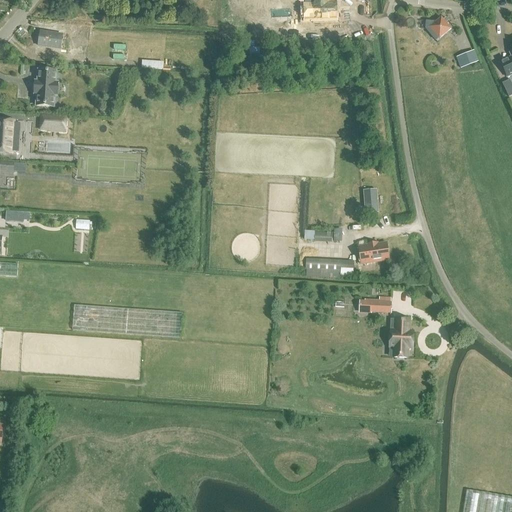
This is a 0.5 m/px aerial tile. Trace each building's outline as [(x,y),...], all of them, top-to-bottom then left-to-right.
[(311,16),(313,18),(313,21),(320,20),(321,22),(328,22),(329,20),(336,20),(336,16),(338,15),(339,13),(338,11),(337,9),(336,8),(336,4),(327,4),(327,0),(314,0),(315,5),(313,5),(313,8),(311,9),(310,11),(310,15),(311,16)] [(441,19),(435,23),(426,22),(425,30),(426,30),(436,42),(451,31),(441,19)] [(77,32),(82,32),(82,26),(65,25),(65,35),(77,35),(77,32)] [(38,47),(60,50),(63,36),(40,33),(38,47)] [(70,36),(69,56),(88,57),(89,37),(70,36)] [(500,63),(507,78),(511,75),(511,46),(511,47),(511,49),(511,53),(510,54),(511,58),(500,63)] [(470,65),(466,55),(460,57),(457,59),(458,63),(460,69),(470,65)] [(35,82),(34,95),(37,95),(36,107),(54,108),(55,97),(57,97),(58,84),(55,84),(56,72),(38,71),(37,83),(35,82)] [(511,96),(511,86),(510,81),(502,85),(509,98),(511,96)] [(40,124),(40,130),(49,131),(49,132),(65,133),(65,132),(66,118),(59,118),(41,116),(40,124)] [(14,122),(0,121),(0,153),(12,154),(14,122)] [(0,164),(0,166),(0,172),(13,173),(13,165),(0,164)] [(13,165),(13,173),(25,174),(26,165),(13,165)] [(376,191),(363,192),(364,210),(364,211),(365,215),(378,214),(377,209),(376,191)] [(6,221),(5,223),(23,224),(24,222),(29,222),(29,214),(6,213),(6,221)] [(305,241),(333,242),(333,232),(306,231),(305,241)] [(364,264),(388,260),(386,245),(362,248),(364,264)] [(0,275),(18,276),(19,264),(0,262),(0,275)] [(340,279),(341,271),(341,264),(306,262),(306,269),(305,278),(340,279)] [(374,301),(374,303),(371,303),(371,313),(391,314),(392,304),(389,304),(389,302),(374,301)] [(74,306),(72,331),(180,339),(180,337),(182,313),(74,306)] [(413,334),(408,334),(408,322),(396,321),(395,333),(390,333),(389,348),(394,349),(393,359),(406,360),(407,349),(412,350),(413,334)] [(511,511),(511,498),(466,491),(462,511),(511,511)]
